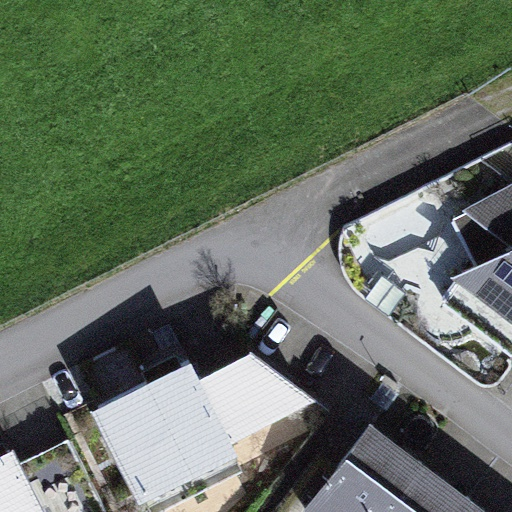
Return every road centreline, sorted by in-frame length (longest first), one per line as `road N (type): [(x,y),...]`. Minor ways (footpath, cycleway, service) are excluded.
road 1 (residential): [(250,239),(335,314),(511,446)]
road 2 (residential): [(0,360),(250,239)]
road 3 (residential): [(250,239),(496,111)]
